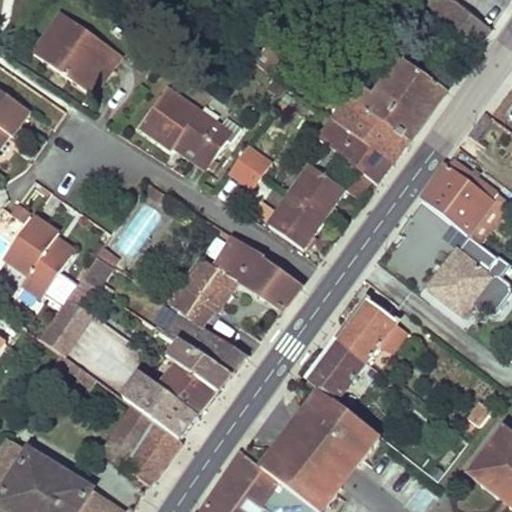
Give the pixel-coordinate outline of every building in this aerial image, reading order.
[(488,31),(448,0),(430,0),(422,12),(476,51),(488,31)] [(121,57),(63,15),(33,55),(85,92),(99,71),(93,67),(98,60),(112,70),(121,57)] [(285,54),(270,43),(254,66),(270,76),(285,54)] [(92,97),(112,70),(98,60),(93,67),(99,71),(85,92),(92,97)] [(409,145),(446,94),(401,61),(374,98),(357,86),(348,99),(409,145)] [(222,130),(168,92),(141,130),(172,152),(175,149),(181,139),(201,154),(195,163),(208,171),(226,145),(217,138),(222,130)] [(13,139),(29,114),(0,93),(0,141),(0,134),(2,131),(10,137),(13,139)] [(409,145),(348,99),(333,122),(393,167),(409,145)] [(491,122),(483,114),(468,137),(479,144),(491,122)] [(377,188),(393,167),(333,122),(318,143),(329,151),(314,171),(344,192),(358,175),(372,185),(377,188)] [(0,152),(10,137),(2,131),(0,134),(0,141),(0,152)] [(27,133),(3,152),(19,172),(44,153),(27,133)] [(195,163),(201,154),(181,139),(175,149),(195,163)] [(259,158),(247,149),(230,174),(241,183),(259,158)] [(271,166),(259,158),(241,183),(254,191),(271,166)] [(507,206),(449,165),(421,203),(478,245),(507,206)] [(314,171),(309,168),(289,197),(324,225),(347,194),(344,192),(314,171)] [(359,202),(372,185),(358,175),(344,192),(347,194),(359,202)] [(166,196),(148,183),(142,192),(162,205),(166,196)] [(324,225),(289,197),(268,228),(305,254),(324,225)] [(58,235),(35,219),(6,262),(29,278),(23,287),(43,302),(74,257),(59,246),(57,250),(51,245),(56,238),(58,235)] [(77,252),(56,238),(51,245),(57,250),(59,246),(74,257),(77,252)] [(266,260),(232,239),(211,268),(238,284),(236,287),(280,314),(285,318),(304,290),(264,262),(266,260)] [(463,318),(503,265),(478,245),(464,260),(461,257),(444,280),(439,277),(428,290),(463,318)] [(444,280),(461,257),(456,253),(439,277),(444,280)] [(108,297),(121,275),(99,259),(83,281),(100,292),(108,297)] [(199,261),(168,307),(204,329),(217,312),(236,287),(238,284),(211,268),(199,261)] [(81,279),(67,300),(85,314),(100,292),(83,281),(81,279)] [(396,326),(369,305),(338,343),(366,366),(379,348),(394,329),(396,326)] [(204,329),(168,307),(153,328),(177,346),(179,342),(231,379),(246,358),(204,329)] [(259,342),(217,312),(204,329),(246,358),(259,342)] [(407,339),(394,329),(379,348),(392,358),(407,339)] [(178,368),(218,396),(231,379),(179,342),(177,346),(166,359),(178,368)] [(335,405),(366,366),(338,343),(307,384),(320,393),(335,405)] [(94,382),(58,357),(53,365),(89,390),(94,382)] [(160,391),(178,368),(166,359),(148,381),(160,391)] [(218,396),(178,368),(160,391),(199,421),(218,396)] [(160,391),(148,381),(128,405),(135,410),(155,425),(180,444),(199,421),(160,391)] [(326,511),(381,440),(335,405),(320,393),(261,473),(312,511),(326,511)] [(124,470),(155,425),(135,410),(102,456),(124,470)] [(485,422),(474,413),(464,426),(476,435),(485,422)] [(180,444),(155,425),(124,470),(150,488),(183,446),(180,444)] [(511,480),(511,438),(504,433),(470,479),(482,489),(485,484),(500,497),(511,480)] [(122,511),(9,442),(0,455),(0,508),(6,511),(122,511)] [(312,511),(261,473),(239,456),(211,500),(226,511),(265,511),(273,501),(287,511),(312,511)] [(511,480),(500,497),(497,501),(510,510),(511,507),(511,480)] [(500,497),(485,484),(482,489),(480,492),(495,504),(497,501),(500,497)] [(226,511),(211,500),(202,511),(226,511)]
